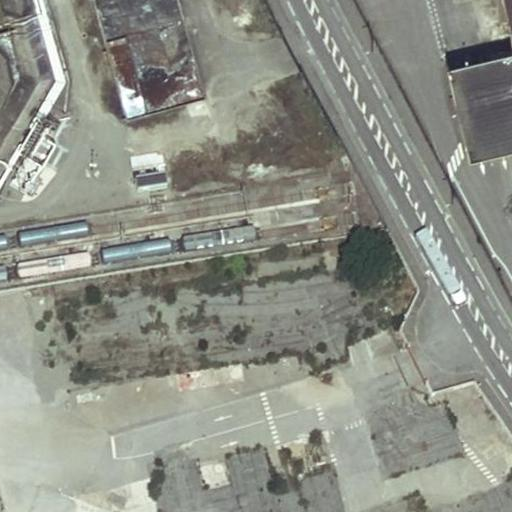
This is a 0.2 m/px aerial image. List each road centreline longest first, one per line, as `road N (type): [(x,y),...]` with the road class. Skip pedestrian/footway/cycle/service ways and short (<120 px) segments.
road 1 (unknown): [(0,502),(422,365),(478,325)]
road 2 (residential): [(511,374),(470,314),(307,0)]
